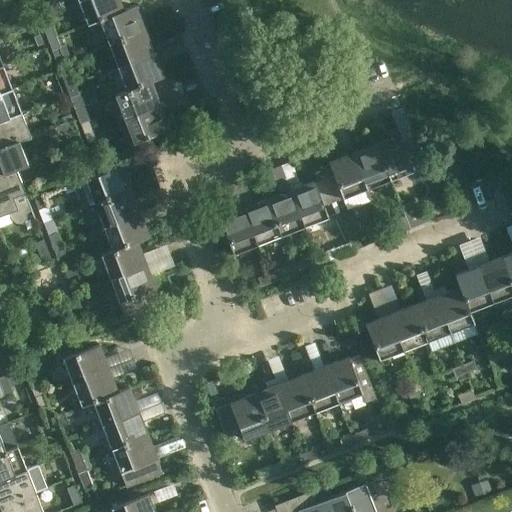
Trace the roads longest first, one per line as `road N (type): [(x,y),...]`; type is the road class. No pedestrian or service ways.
road 1 (residential): [(511,204),(362,257),(342,303),(251,348),(213,331)]
road 2 (residential): [(213,331),(215,285),(181,192),(185,183),(246,161)]
road 3 (residential): [(224,511),(181,396),(192,354),(213,331)]
road 4 (residential): [(246,161),(186,0)]
road 5 (residential): [(246,161),(396,105)]
